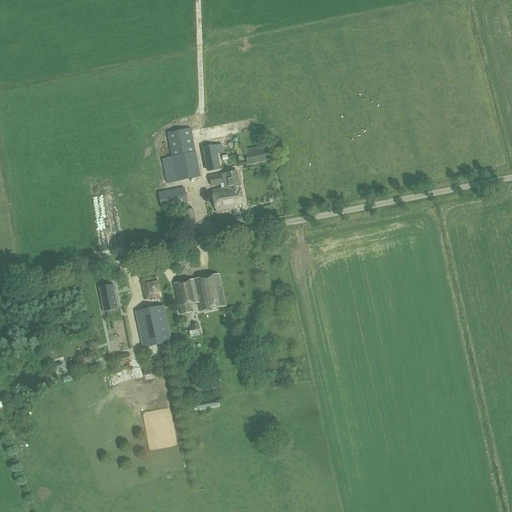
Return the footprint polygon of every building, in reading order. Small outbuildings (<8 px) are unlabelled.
[(163,159),(167,183),(201,177),(192,128),(167,133),(172,157),(163,159)] [(203,148),(207,172),(222,168),(217,145),(203,148)] [(263,150),(246,154),(248,164),(266,161),(265,156),(263,150)] [(217,212),(244,207),(237,172),(223,174),(210,176),(212,186),(222,184),(223,188),(213,190),(217,212)] [(185,188),(159,192),(162,209),(168,208),(168,210),(188,207),(185,188)] [(184,231),(196,229),(193,209),(180,212),(184,231)] [(201,311),(226,306),(219,274),(174,284),(181,314),(191,312),(189,305),(199,303),(201,311)] [(157,276),(141,279),(145,301),(161,298),(157,276)] [(104,312),(119,309),(113,285),(98,288),(104,312)] [(162,306),(137,311),(144,347),(170,341),(162,306)] [(189,326),(191,338),(200,336),(198,324),(189,326)] [(191,366),(194,377),(201,375),(199,364),(191,366)]
